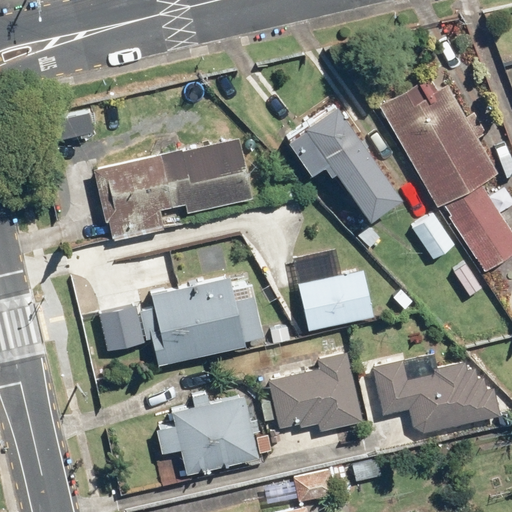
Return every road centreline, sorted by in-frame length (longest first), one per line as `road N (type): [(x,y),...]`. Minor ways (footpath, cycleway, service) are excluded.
road 1 (tertiary): [(50,511),(0,294)]
road 2 (residential): [(230,0),(80,33)]
